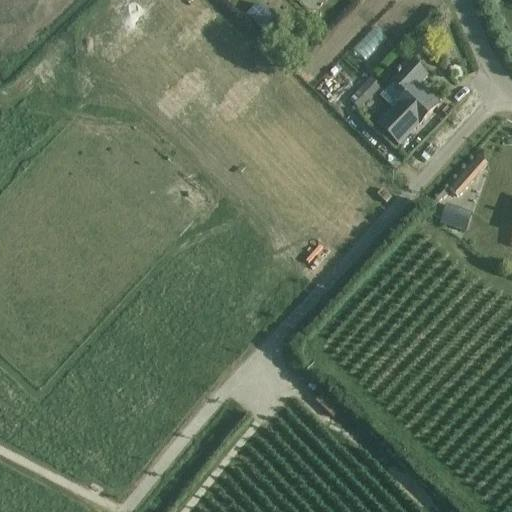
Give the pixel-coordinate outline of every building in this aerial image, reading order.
[(257,0),(255,0),(243,13),(263,31),(276,17),(257,0)] [(392,85),(379,99),(393,112),(378,127),(399,147),(419,126),(420,126),(439,106),(419,87),(427,78),(412,64),(392,85)] [(371,79),(350,102),(360,111),(381,89),(371,79)] [(438,133),(431,142),(438,148),(457,127),(449,120),(437,132),(438,133)] [(478,158),(451,191),(459,198),(487,165),(478,158)] [(472,214),(447,205),(443,217),(436,215),(435,221),(441,223),(440,225),(466,234),(472,214)]
